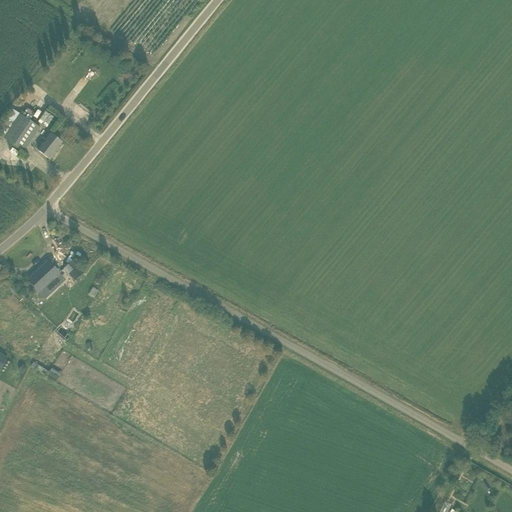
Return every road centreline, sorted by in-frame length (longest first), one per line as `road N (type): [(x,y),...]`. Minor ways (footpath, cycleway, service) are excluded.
road 1 (unclassified): [(511,471),(47,207)]
road 2 (unclassified): [(47,207),(217,0)]
